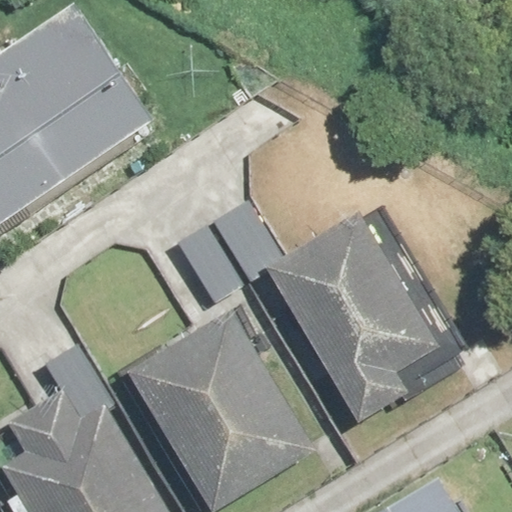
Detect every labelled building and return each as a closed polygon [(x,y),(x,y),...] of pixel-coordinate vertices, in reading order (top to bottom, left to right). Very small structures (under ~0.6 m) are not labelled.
[(0,70),(18,96),(0,107),(0,242),(166,141),(86,7),(0,53),(0,70)] [(389,222),(278,285),(355,419),(413,385),(405,372),(457,344),(389,222)] [(235,315),(135,378),(219,511),(319,449),(235,315)] [(34,453),(9,469),(35,511),(176,511),(110,406),(84,422),(65,395),(15,424),(34,453)] [(466,511),(451,483),(399,511),(466,511)]
